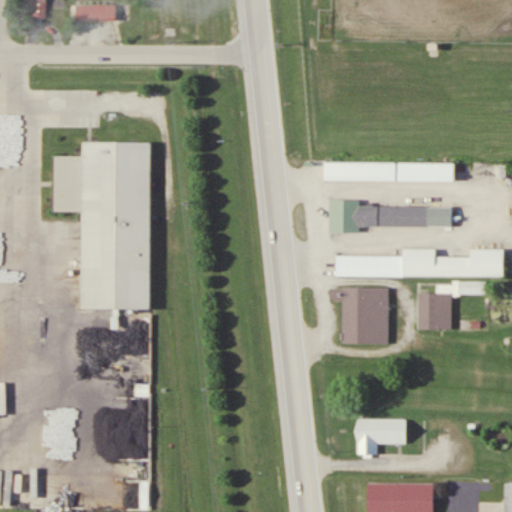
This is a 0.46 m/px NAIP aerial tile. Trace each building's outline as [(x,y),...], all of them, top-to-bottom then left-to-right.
[(46,0),(27,0),(28,5),(33,5),(33,17),(47,17),(46,0)] [(116,20),(116,4),(75,4),(75,20),(116,20)] [(84,140),(153,141),(151,310),(82,309),(83,210),(84,155),(84,140)] [(84,155),(55,154),(55,210),(83,210),(84,155)] [(329,159),(329,177),(459,178),(459,160),(329,159)] [(330,229),(331,195),(366,196),(366,203),(450,205),(449,222),(360,220),(360,230),(330,229)] [(407,270),(407,241),(442,241),(442,249),(474,249),(474,241),(507,241),(507,270),(407,270)] [(340,249),(340,268),(404,268),(404,249),(340,249)] [(342,284),(342,341),(384,341),(384,284),(342,284)] [(421,286),(421,321),(452,321),(453,286),(421,286)] [(355,411),(356,448),(376,447),(376,435),(404,434),(404,410),(355,411)] [(371,477),(371,511),(436,511),(437,478),(371,477)]
